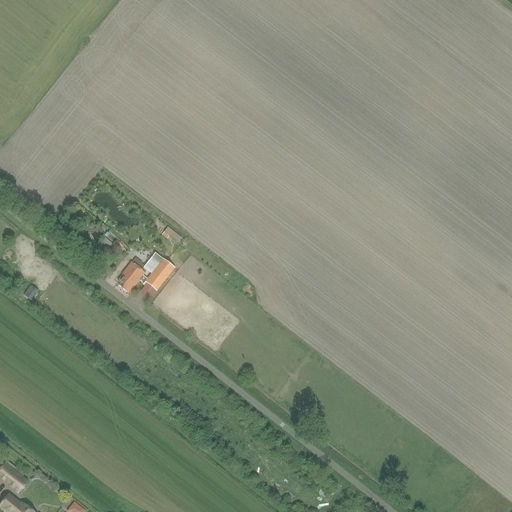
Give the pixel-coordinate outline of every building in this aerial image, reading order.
[(169,227),(163,234),(177,245),(183,238),(169,227)] [(162,262),(154,256),(144,269),(151,275),(145,283),(156,293),(175,270),(163,260),(162,262)] [(127,295),(144,274),(131,264),(121,276),(122,277),(117,283),(120,285),(118,287),(127,295)] [(24,478),(6,464),(0,471),(0,481),(13,492),(24,478)] [(32,511),(23,505),(22,506),(10,496),(1,507),(6,511),(32,511)] [(85,511),(87,511),(74,501),(67,510),(69,511),(85,511)]
